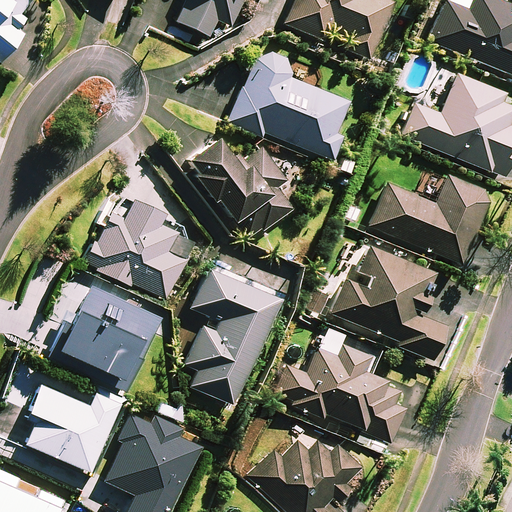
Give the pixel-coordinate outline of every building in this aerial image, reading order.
[(0,0),(0,63),(21,36),(15,31),(23,20),(18,16),(29,0),(0,0)] [(181,27),(177,35),(194,43),(197,35),(207,39),(215,21),(229,28),(240,0),(184,0),(174,24),(181,27)] [(292,0),(282,26),(322,43),(326,34),(343,41),(340,49),(368,61),(391,5),(378,0),(292,0)] [(510,6),(494,0),(446,0),(428,43),(511,77),(511,19),(506,16),(510,6)] [(289,65),(256,51),(225,124),(259,138),(261,134),(328,162),(338,139),(331,136),(345,105),(283,78),(289,65)] [(500,96),(453,77),(437,116),(413,105),(399,138),(501,179),(511,154),(505,152),(511,134),(511,130),(506,128),(511,112),(511,110),(497,104),(500,96)] [(233,223),(246,239),(257,230),(260,233),(290,209),(274,189),(283,182),(258,151),(236,169),(212,140),(184,163),(194,176),(190,179),(210,205),(213,203),(231,225),(233,223)] [(481,192),(446,177),(434,206),(385,186),(368,228),(460,266),(484,206),(481,192)] [(118,219),(107,214),(94,244),(89,241),(78,264),(128,287),(129,285),(164,301),(181,263),(162,254),(170,235),(153,227),(158,218),(126,203),(118,219)] [(431,275),(365,248),(354,274),(367,279),(363,290),(342,281),(328,315),(395,343),(393,348),(428,362),(442,328),(418,318),(426,298),(422,296),(431,275)] [(273,301),(204,271),(187,310),(204,317),(182,366),(195,371),(188,389),(228,406),(273,301)] [(105,289),(87,280),(67,324),(62,322),(45,358),(123,394),(156,320),(102,296),(105,289)] [(367,358),(339,346),(333,358),(314,350),(303,375),(286,368),(272,399),(320,420),(322,415),(360,432),(355,444),(383,456),(402,411),(391,406),(397,390),(360,374),(367,358)] [(85,383),(23,355),(2,404),(35,419),(23,446),(87,474),(120,398),(85,383)] [(166,511),(196,448),(173,438),(177,431),(166,426),(150,418),(147,425),(127,416),(115,442),(120,444),(103,483),(133,497),(125,511),(166,511)] [(312,440),(303,450),(294,442),(281,458),(272,450),(245,479),(282,511),(337,511),(331,507),(346,490),(341,486),(358,467),(334,445),(327,453),(312,440)] [(13,480),(0,473),(0,511),(54,511),(59,502),(37,492),(34,501),(9,490),(13,480)]
